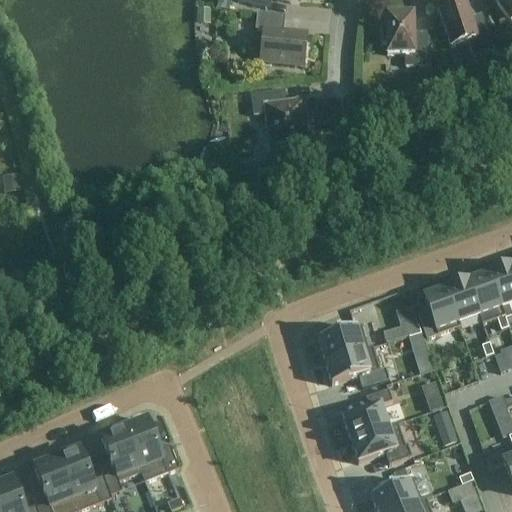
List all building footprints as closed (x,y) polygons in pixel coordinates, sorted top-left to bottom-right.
[(237,0),(236,3),(265,11),(268,0),(270,0),(290,5),(290,0),(237,0)] [(511,0),(492,0),(509,25),(511,23),(511,0)] [(464,4),(438,12),(451,50),(467,45),(472,59),(493,52),(482,21),(471,25),(464,4)] [(257,15),(255,32),(263,33),(260,65),(303,69),(306,36),(283,34),(285,18),(257,15)] [(413,17),(385,18),(386,28),(381,29),(381,47),(386,47),(387,58),(404,57),(405,69),(430,68),(429,39),(413,39),(413,17)] [(250,97),(253,118),(265,117),(269,147),(309,142),(303,102),(282,105),(280,93),(250,97)] [(365,102),(355,116),(368,126),(378,112),(365,102)] [(268,164),(243,167),(244,176),(269,173),(268,164)] [(19,178),(3,179),(4,194),(20,193),(19,178)] [(511,274),(511,270),(489,278),(505,322),(511,319),(511,318),(508,308),(511,307),(511,274)] [(489,278),(467,285),(482,328),(497,323),(500,334),(508,331),(505,322),(489,278)] [(467,285),(446,293),(459,331),(460,331),(459,326),(478,319),(482,328),(467,285)] [(446,293),(424,301),(429,315),(418,319),(426,343),(459,331),(446,293)] [(420,337),(418,329),(406,333),(409,340),(420,337)] [(317,343),(324,366),(368,353),(367,352),(361,330),(317,343)] [(420,337),(409,340),(411,348),(422,345),(420,337)] [(489,346),(481,349),(485,360),(493,358),(489,346)] [(379,374),(372,350),(367,352),(368,353),(324,366),(331,389),(358,381),(361,392),(388,384),(385,372),(379,374)] [(502,358),(495,360),(499,373),(506,370),(502,358)] [(342,422),(350,445),(388,431),(388,430),(384,420),(380,409),(387,407),(391,405),(390,402),(387,393),(365,401),(369,413),(342,422)] [(494,416),(506,412),(501,400),(490,405),(494,416)] [(443,411),(439,402),(428,405),(431,415),(443,411)] [(161,454),(147,421),(129,428),(122,431),(135,465),(140,478),(142,477),(145,486),(179,473),(170,450),(161,454)] [(401,438),(397,427),(388,430),(388,431),(350,445),(358,467),(384,458),(388,469),(411,461),(409,453),(407,448),(405,449),(401,438)] [(106,457),(112,472),(102,477),(103,478),(103,480),(108,492),(111,500),(122,495),(122,493),(119,486),(140,478),(135,465),(122,431),(115,434),(100,440),(106,457)] [(455,445),(450,431),(439,435),(444,449),(455,445)] [(511,437),(508,440),(511,449),(511,450),(499,456),(511,488),(511,437)] [(93,484),(80,451),(60,459),(74,497),(79,511),(87,511),(91,511),(112,503),(111,500),(108,492),(103,480),(93,484)] [(79,511),(74,497),(60,459),(43,465),(32,469),(45,503),(48,511),(79,511)] [(476,492),(470,477),(458,481),(464,496),(476,492)] [(31,511),(25,511),(13,480),(0,485),(0,511),(36,511),(36,510),(31,511)] [(412,483),(370,500),(375,511),(404,511),(421,505),(421,504),(412,483)] [(421,505),(404,511),(429,511),(425,502),(421,504),(421,505)]
